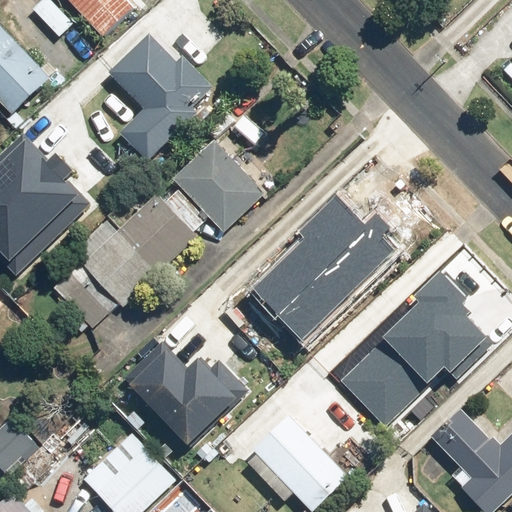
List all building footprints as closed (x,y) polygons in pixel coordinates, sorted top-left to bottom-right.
[(51,0),(49,0),(37,11),(64,39),(77,27),(51,0)] [(135,0),(74,0),(111,39),(144,9),(135,0)] [(0,18),(0,94),(18,113),(55,78),(0,18)] [(125,129),(152,157),(217,97),(158,33),(111,77),(144,112),(125,129)] [(27,134),(0,161),(0,248),(23,272),(95,202),(72,179),(79,172),(59,152),(52,159),(27,134)] [(222,142),(181,180),(230,233),(271,195),(222,142)] [(161,190),(58,285),(102,333),(206,238),(161,190)] [(312,240),(259,291),(311,344),(404,253),(344,192),(304,232),(312,240)] [(429,299),(345,376),(389,424),(453,365),(457,370),(494,336),(474,313),(481,307),(444,267),(419,289),(429,299)] [(270,312),(247,290),(229,309),(252,331),(270,312)] [(163,339),(127,376),(197,444),(243,396),(204,358),(193,369),(163,339)] [(438,436),(477,477),(467,488),(491,511),(504,511),(511,504),(511,441),(506,447),(468,407),(438,436)] [(299,412),(260,449),(313,506),(353,470),(299,412)] [(15,421),(0,434),(0,462),(9,473),(39,445),(15,421)] [(135,432),(86,478),(117,511),(151,511),(183,483),(135,432)] [(41,511),(22,491),(0,511),(41,511)] [(438,511),(430,503),(420,511),(438,511)]
